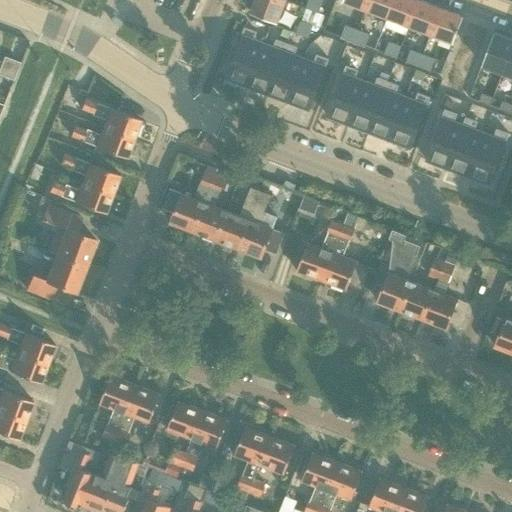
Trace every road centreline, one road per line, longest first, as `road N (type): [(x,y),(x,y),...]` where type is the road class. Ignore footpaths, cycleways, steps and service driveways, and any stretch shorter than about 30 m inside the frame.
road 1 (residential): [(511,489),(94,331)]
road 2 (residential): [(129,242),(472,373)]
road 3 (residential): [(511,238),(180,106)]
road 4 (residential): [(180,106),(73,33),(0,8)]
road 5 (residential): [(36,483),(94,331)]
road 6 (residential): [(129,242),(180,106)]
